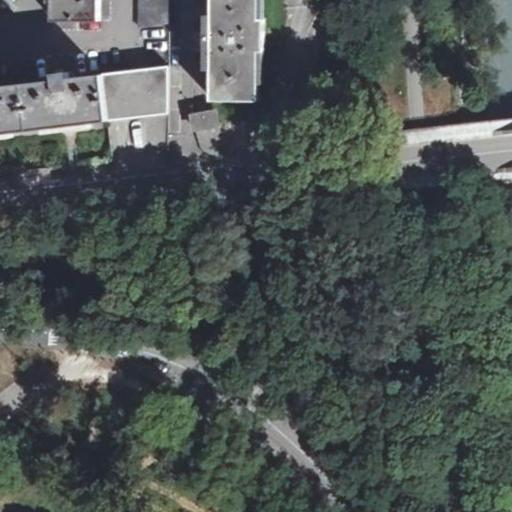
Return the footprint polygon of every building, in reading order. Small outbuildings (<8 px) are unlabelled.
[(54,0),(54,20),(100,21),(99,0),(54,0)] [(139,0),(139,27),(169,23),(169,0),(139,0)] [(213,0),(212,99),(259,100),(260,51),(265,51),(266,19),(260,19),(260,0),(213,0)] [(104,74),(110,120),(168,113),(169,66),(104,74)] [(0,133),(110,120),(104,74),(70,78),(69,71),(54,72),(55,80),(0,86),(0,133)] [(195,129),(217,125),(214,110),(192,113),(195,129)]
